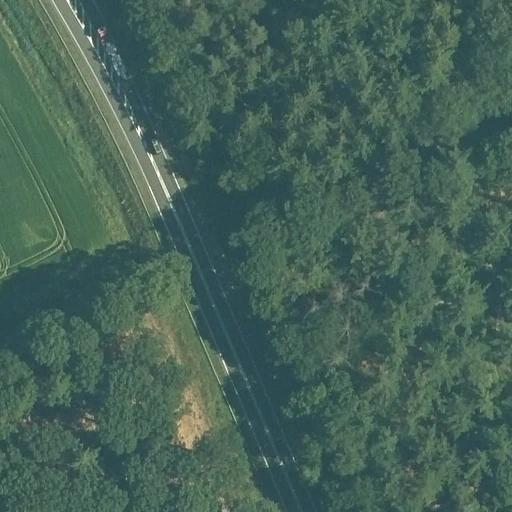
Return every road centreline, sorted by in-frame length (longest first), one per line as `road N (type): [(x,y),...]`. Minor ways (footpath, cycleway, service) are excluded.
road 1 (trunk): [(300,511),(134,122)]
road 2 (track): [(511,469),(476,381),(459,123),(511,106)]
road 3 (trunk): [(56,0),(134,122)]
road 4 (trunk): [(134,122),(82,0)]
